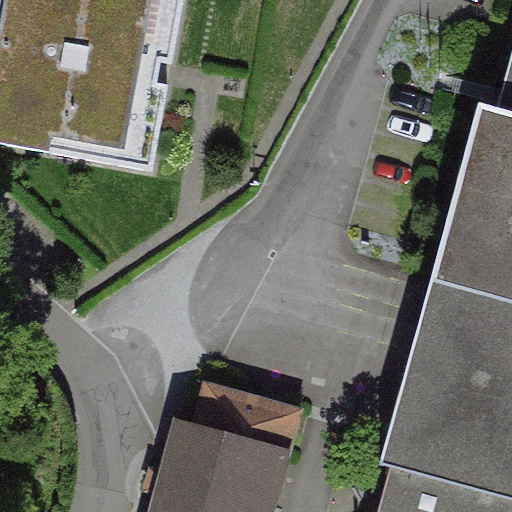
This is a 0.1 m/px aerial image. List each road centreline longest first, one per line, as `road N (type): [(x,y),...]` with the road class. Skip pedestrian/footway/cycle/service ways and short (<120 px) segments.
road 1 (unclassified): [(137,377),(264,227),(385,0)]
road 2 (residential): [(0,250),(137,377)]
road 3 (residential): [(137,377),(100,511)]
